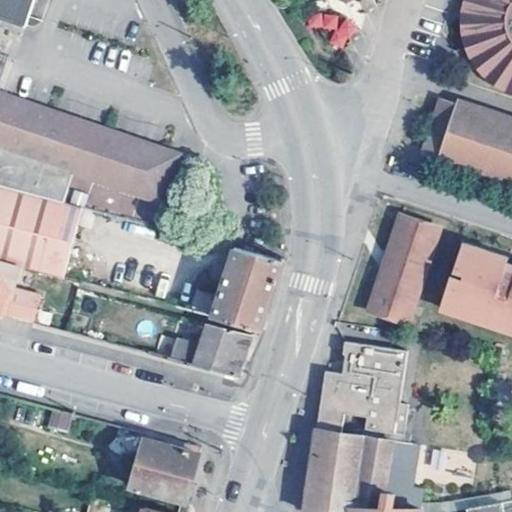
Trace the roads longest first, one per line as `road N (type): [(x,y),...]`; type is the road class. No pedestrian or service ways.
road 1 (secondary): [(265,429),(316,259),(317,197),(302,124)]
road 2 (residential): [(265,429),(0,360)]
road 3 (residential): [(152,0),(201,107),(223,135),(302,124)]
road 4 (secondary): [(302,124),(241,0)]
road 5 (unclassified): [(383,62),(511,105)]
